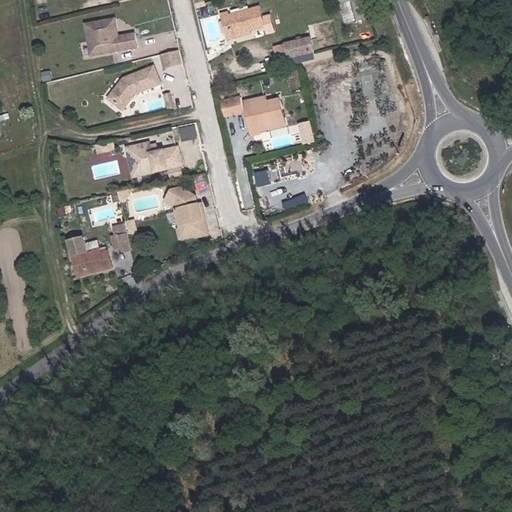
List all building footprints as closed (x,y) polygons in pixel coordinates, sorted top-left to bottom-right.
[(231,32),(247,29),(262,26),(257,7),(226,15),(231,32)] [(231,32),(226,15),(221,16),(227,38),(248,33),(247,29),(231,32)] [(113,19),(83,24),(88,56),(135,48),(133,34),(116,37),(113,35),(113,32),(115,32),(113,19)] [(309,38),(287,43),(290,57),(312,52),(309,38)] [(162,56),(164,64),(181,60),(179,51),(162,56)] [(182,65),(181,60),(164,64),(165,68),(182,65)] [(155,65),(125,77),(109,98),(124,109),(137,93),(140,92),(162,83),(155,65)] [(283,117),(279,98),(267,100),(266,97),(246,102),(253,134),(260,133),(259,129),(270,127),(268,120),(283,117)] [(157,98),(151,100),(154,112),(159,111),(157,98)] [(241,99),(223,103),(226,116),(244,112),(241,99)] [(285,124),(283,117),(268,120),(270,127),(285,124)] [(301,122),(305,144),(317,141),(313,120),(301,122)] [(185,141),(199,138),(195,124),(182,128),(185,141)] [(158,140),(152,141),(155,151),(161,150),(158,140)] [(152,141),(130,147),(137,175),(166,168),(169,178),(186,174),(183,163),(186,163),(181,144),(161,150),(155,151),(152,141)] [(113,142),(99,146),(102,156),(115,152),(113,142)] [(183,189),(172,191),(165,202),(176,210),(175,210),(178,226),(180,226),(178,230),(180,238),(196,235),(195,230),(208,227),(206,220),(204,221),(200,205),(199,205),(197,197),(183,189)] [(116,195),(106,198),(109,208),(113,206),(117,200),(116,195)] [(208,227),(195,230),(197,237),(209,234),(208,227)] [(125,256),(134,254),(128,230),(116,232),(118,241),(114,242),(117,254),(124,252),(125,256)] [(71,241),(80,276),(113,267),(109,251),(101,253),(100,249),(89,252),(85,238),(71,241)]
